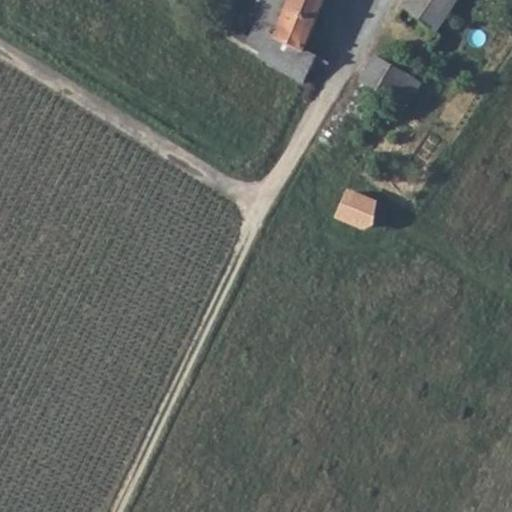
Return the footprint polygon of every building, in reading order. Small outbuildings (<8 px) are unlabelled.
[(278,34),(292,0),(267,0),(248,46),(261,55),(271,30),(278,34)] [(292,0),(278,34),(306,49),(326,0),(292,0)] [(408,0),(404,6),(417,16),(425,22),(432,28),(426,38),(436,46),(444,36),(439,32),(462,0),(463,0),(474,8),(480,0),(408,0)] [(410,25),(417,16),(404,6),(397,15),(410,25)] [(261,55),(305,83),(317,55),(306,49),(278,34),(271,30),(261,55)] [(377,53),(362,80),(395,100),(414,75),(377,53)] [(374,221),(378,201),(349,191),(340,215),(365,225),(374,221)]
